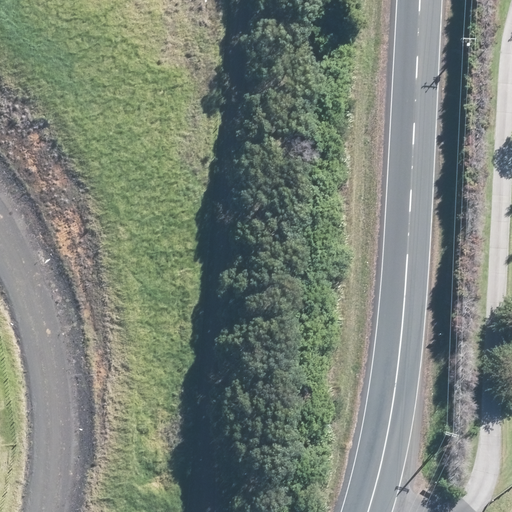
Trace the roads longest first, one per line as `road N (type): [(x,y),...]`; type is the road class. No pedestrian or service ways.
road 1 (tertiary): [(421,0),(398,352),(366,511)]
road 2 (unknown): [(376,473),(425,507),(452,504),(475,489),(491,462),(511,199)]
